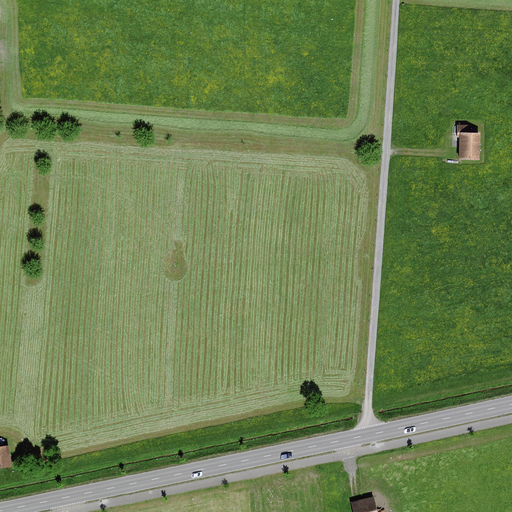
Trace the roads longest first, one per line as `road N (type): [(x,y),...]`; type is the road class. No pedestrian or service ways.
road 1 (secondary): [(0,511),(511,404)]
road 2 (track): [(398,0),(367,435)]
